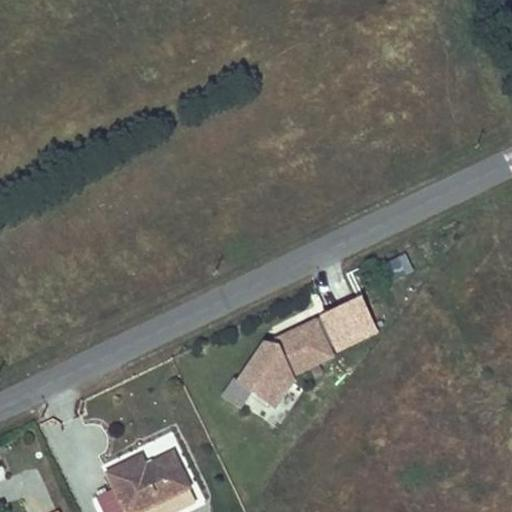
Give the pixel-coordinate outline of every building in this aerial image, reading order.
[(361,301),(316,322),(331,355),(376,334),(361,301)] [(290,377),(332,357),(331,355),(316,322),(284,337),(287,343),(276,348),(267,345),(264,344),(237,383),(274,408),(292,381),(290,377)] [(287,343),(284,337),(267,345),(276,348),(287,343)] [(132,511),(186,487),(171,454),(144,467),(138,456),(107,472),(115,487),(96,496),(102,511),(132,511)] [(186,487),(132,511),(167,511),(192,500),(186,487)]
